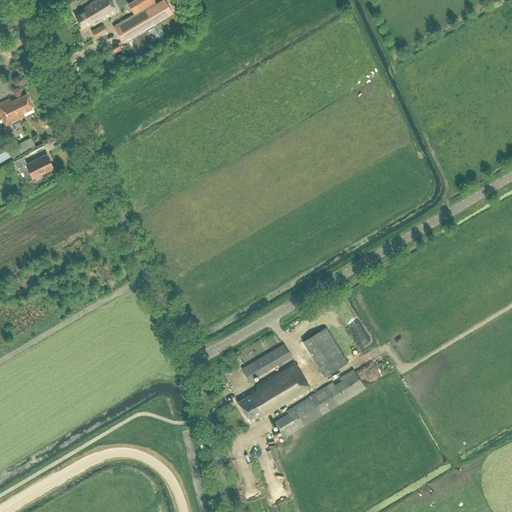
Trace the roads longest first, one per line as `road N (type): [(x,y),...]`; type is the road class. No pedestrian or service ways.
road 1 (tertiary): [(191,363),(13,0)]
road 2 (tertiary): [(191,363),(511,175)]
road 3 (tertiary): [(225,511),(191,363)]
